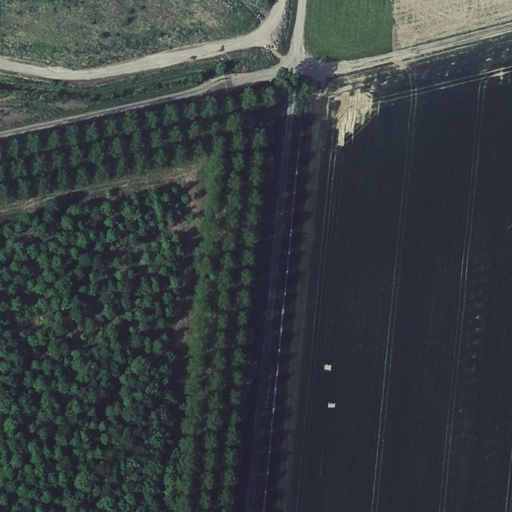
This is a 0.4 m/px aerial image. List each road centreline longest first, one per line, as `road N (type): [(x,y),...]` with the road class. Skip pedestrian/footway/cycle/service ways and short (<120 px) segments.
road 1 (track): [(292,78),(250,511)]
road 2 (track): [(0,63),(88,74),(241,43),(269,28),(281,0)]
road 3 (residential): [(294,63),(0,134)]
road 4 (track): [(294,63),(335,71),(511,24)]
